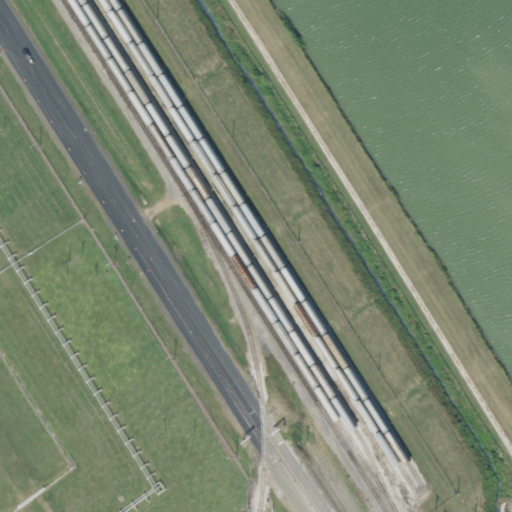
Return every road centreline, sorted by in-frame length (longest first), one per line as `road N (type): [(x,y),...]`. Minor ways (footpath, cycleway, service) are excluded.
road 1 (secondary): [(313,511),(0,15)]
road 2 (track): [(228,0),(511,453)]
